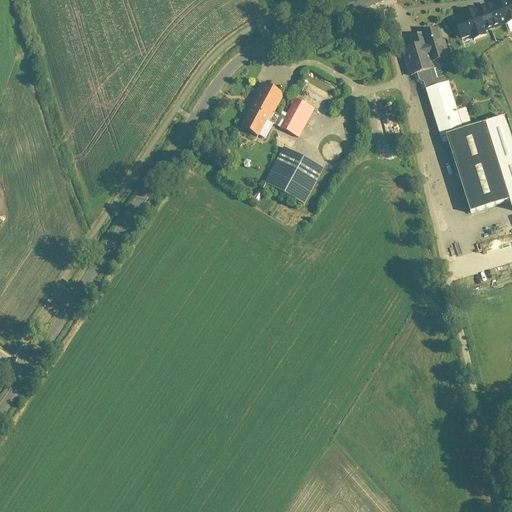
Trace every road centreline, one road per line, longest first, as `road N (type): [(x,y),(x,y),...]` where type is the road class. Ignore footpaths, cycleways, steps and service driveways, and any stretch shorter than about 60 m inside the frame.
road 1 (secondary): [(28,373),(231,65),(278,36),(377,0)]
road 2 (unclassified): [(502,511),(389,0)]
